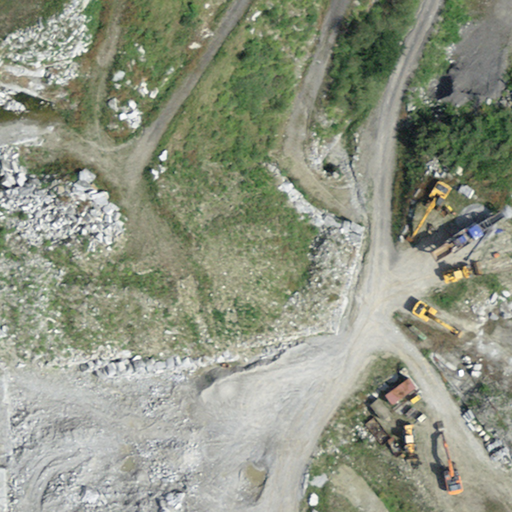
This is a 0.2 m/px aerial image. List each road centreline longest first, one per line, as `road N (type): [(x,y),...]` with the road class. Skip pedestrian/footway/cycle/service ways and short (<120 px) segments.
road 1 (track): [(343,0),(293,136),(297,164),(325,195),(361,186),(433,0)]
road 2 (track): [(120,0),(98,92),(100,137),(122,170),(182,95),(240,0)]
road 3 (track): [(122,170),(147,267),(98,511)]
road 4 (track): [(261,511),(343,301),(361,186)]
